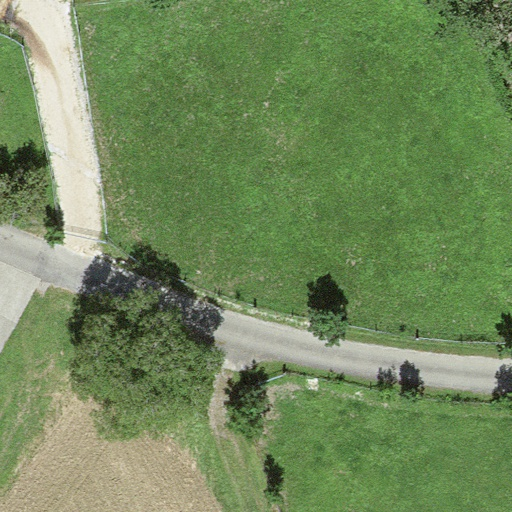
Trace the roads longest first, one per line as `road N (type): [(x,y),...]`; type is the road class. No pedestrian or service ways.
road 1 (unclassified): [(511,389),(270,346),(0,239)]
road 2 (track): [(232,333),(214,412),(247,511)]
